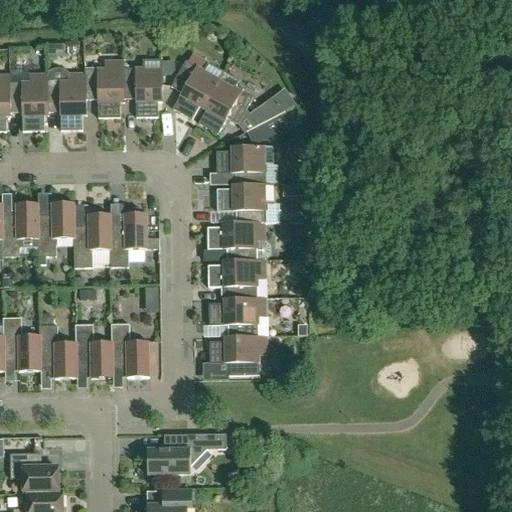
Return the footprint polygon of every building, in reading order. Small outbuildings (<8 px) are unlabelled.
[(124,71),(124,102),(136,101),(136,120),(158,120),(158,104),(162,104),(162,62),(143,63),(143,71),(124,71)] [(203,111),(223,74),(208,65),(204,72),(186,62),(171,89),(182,95),(173,111),(192,122),(200,109),(203,111)] [(124,71),(124,63),(105,63),(105,71),(85,72),(85,76),(86,76),(87,102),(98,102),(98,121),(121,120),(120,105),(125,105),(124,102),(124,71)] [(87,117),(87,102),(86,76),(85,76),(85,72),(85,76),(69,76),(68,74),(65,72),(61,70),(55,71),(51,72),(48,73),(49,115),(60,115),(61,133),(83,133),(82,117),(87,117)] [(10,85),(11,116),(22,115),(23,134),(45,134),(44,118),(49,118),(49,115),(48,73),(48,77),(30,77),(30,85),(10,85)] [(238,127),(245,115),(253,100),(235,90),(239,83),(223,74),(203,111),(206,112),(199,126),(218,137),(227,120),(238,127)] [(10,85),(10,77),(0,77),(0,134),(7,134),(6,119),(11,119),(11,116),(10,85)] [(216,154),(217,176),(235,176),(236,187),(274,187),(279,187),(279,167),(274,167),(273,149),(232,149),(232,154),(216,154)] [(236,214),(236,225),(265,225),(265,226),(267,226),(282,225),(281,212),(278,212),(278,206),(274,206),(274,187),(236,187),(232,187),(232,192),(217,192),(217,214),(236,214)] [(52,217),(39,218),(38,206),(39,259),(57,259),(56,241),(74,241),(74,270),(75,270),(74,205),(52,205),(52,217)] [(111,270),(110,216),(88,217),(88,229),(75,229),(74,205),(75,270),(93,270),(93,253),(110,252),(110,270),(111,270)] [(16,218),(3,218),(2,206),(3,260),(21,260),(20,242),(38,242),(38,259),(39,259),(38,206),(16,206),(16,218)] [(111,216),(110,216),(111,270),(129,269),(129,252),(159,251),(159,241),(147,241),(147,216),(124,216),(124,228),(111,228),(111,216)] [(227,252),(227,263),(265,263),(271,257),(271,249),(265,243),(265,226),(265,225),(236,225),(223,225),(223,230),(208,230),(208,252),(227,252)] [(227,301),(258,301),(258,281),(266,281),(265,263),(227,263),(224,263),(224,268),(208,268),(209,290),(227,290),(227,301)] [(228,328),(228,339),(267,339),(266,319),(266,301),(258,301),(227,301),(224,301),(224,306),(209,306),(209,328),(228,328)] [(22,321),(4,321),(5,374),(5,362),(19,362),(19,374),(41,374),(40,328),(39,328),(39,338),(22,338),(22,321)] [(94,327),(76,328),(77,381),(77,369),(91,369),(91,381),(113,380),(112,327),(111,327),(112,345),(94,345),(94,327)] [(130,327),(112,327),(113,380),(113,368),(127,368),(127,380),(149,380),(149,344),(130,344),(130,327)] [(58,328),(40,328),(41,374),(41,369),(55,369),(55,381),(77,381),(76,328),(75,328),(76,345),(58,346),(58,328)] [(229,378),(259,378),(259,357),(267,357),(267,339),(228,339),(225,339),(225,344),(210,344),(210,366),(229,366),(229,378)] [(226,436),(168,437),(168,447),(164,452),(147,452),(148,477),(191,477),(191,469),(207,452),(227,452),(226,436)] [(24,496),(28,496),(58,495),(58,469),(36,470),(35,456),(10,456),(10,481),(24,481),(24,496)] [(192,508),(191,493),(163,493),(163,501),(157,501),(157,508),(148,508),(148,511),(186,511),(187,508),(192,508)] [(28,496),(28,511),(13,511),(12,511),(62,511),(62,495),(58,495),(28,496)]
